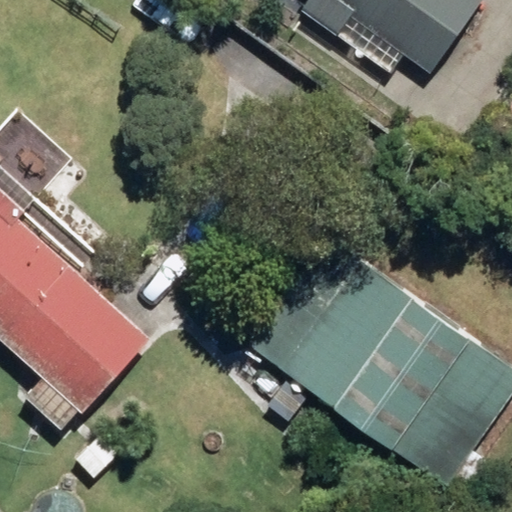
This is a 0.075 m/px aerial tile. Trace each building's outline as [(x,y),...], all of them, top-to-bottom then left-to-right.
[(300,0),(296,5),(390,75),(405,55),(427,71),(480,0),(300,0)] [(0,336),(43,375),(25,396),(63,430),(81,410),(83,412),(150,337),(18,220),(25,211),(0,188),(0,336)] [(511,364),(331,235),(252,345),(448,485),(511,395),(511,364)] [(129,470),(162,432),(125,400),(75,459),(96,478),(114,457),(129,470)] [(72,491),(67,489),(60,487),(55,487),(50,488),(45,490),(40,492),(36,496),(32,500),(30,504),(28,509),(27,511),(87,511),(86,507),(83,502),(80,498),(77,494),(72,491)]
